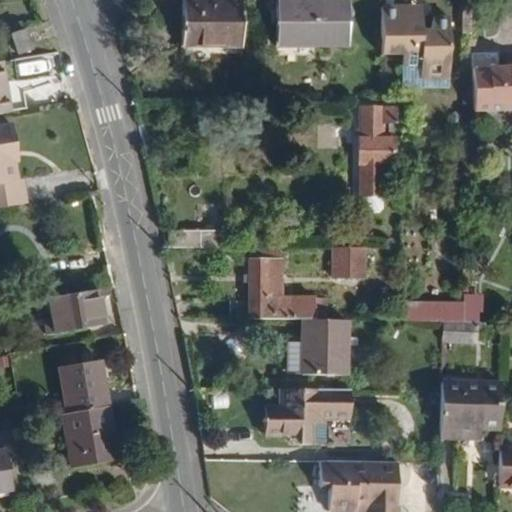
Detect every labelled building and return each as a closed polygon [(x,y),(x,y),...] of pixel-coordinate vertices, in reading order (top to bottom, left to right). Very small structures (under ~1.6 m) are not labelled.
[(241,2),(183,1),(183,47),(240,48),(241,2)] [(277,1),(277,47),(343,48),(344,1),(277,1)] [(447,67),(448,8),(431,9),(427,31),(421,31),(421,21),(408,19),(410,8),(380,8),(381,53),(401,53),(402,64),(426,64),(426,68),(447,67)] [(421,21),(421,9),(410,8),(408,19),(421,21)] [(22,47),(14,26),(0,29),(0,35),(6,52),(22,47)] [(447,83),(447,67),(426,68),(426,64),(402,64),(401,85),(447,83)] [(511,65),(488,66),(488,68),(473,68),(473,110),(511,110),(511,65)] [(0,89),(0,108),(17,105),(14,88),(0,89)] [(391,167),(392,138),(383,138),(383,125),(394,124),(395,108),(360,108),(360,197),(382,197),(382,167),(391,167)] [(6,176),(4,158),(1,158),(0,150),(0,144),(6,143),(3,121),(0,120),(0,202),(15,200),(12,176),(6,176)] [(8,157),(6,143),(0,144),(0,150),(1,158),(4,158),(8,157)] [(382,208),(382,197),(360,197),(360,206),(366,213),(378,214),(382,208)] [(230,249),(230,232),(169,231),(169,249),(230,249)] [(280,262),(280,248),(249,248),(249,262),(280,262)] [(364,278),(364,248),(333,248),(332,279),(364,278)] [(312,321),(312,297),(280,297),(280,262),(249,262),(249,320),(302,320),(312,321)] [(92,322),(85,287),(36,295),(43,331),(92,322)] [(455,323),(455,313),(405,312),(405,322),(441,322),(455,323)] [(346,376),(347,321),(312,321),(302,320),(301,375),(346,376)] [(484,345),(484,323),(464,323),(455,323),(441,322),(440,344),(484,345)] [(97,404),(88,357),(48,365),(55,410),(97,404)] [(500,430),(501,384),(439,382),(439,391),(439,429),(479,430),(500,430)] [(350,420),(350,390),(280,389),(279,406),(264,405),(263,436),(288,437),(288,445),(323,446),(324,420),(350,420)] [(106,456),(97,404),(55,410),(51,411),(60,464),(106,456)] [(478,440),(479,430),(439,429),(438,440),(478,440)] [(511,488),(511,448),(499,449),(499,488),(511,488)] [(394,508),(395,464),(319,463),(319,484),(329,484),(328,511),(357,511),(357,507),(394,508)]
